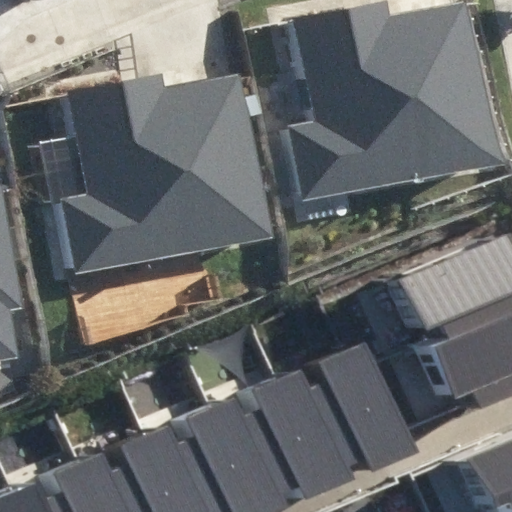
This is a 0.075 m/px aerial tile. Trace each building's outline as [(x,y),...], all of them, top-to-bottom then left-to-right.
[(372,0),(320,0),(280,8),(299,108),(274,113),(288,190),(480,154),(450,0),(424,0),(374,10),(372,0)] [(82,185),(53,190),(66,261),(259,226),(230,63),(156,76),(154,63),(63,79),(82,185)] [(500,270),(478,220),(365,269),(388,323),(410,313),(415,327),(397,335),(420,388),(437,380),(444,397),(511,367),(511,304),(506,290),(494,295),(486,277),(500,270)] [(0,349),(9,348),(1,295),(10,294),(0,230),(0,349)] [(0,511),(179,511),(189,508),(191,511),(225,511),(255,499),(249,486),(255,483),(262,500),(323,473),(317,461),(319,460),(325,474),(389,448),(338,324),(279,348),(287,367),(279,370),(271,350),(209,376),(217,396),(210,399),(204,384),(149,405),(158,427),(140,434),(133,416),(85,435),(93,455),(77,461),(69,441),(17,461),(25,480),(8,487),(3,473),(0,473),(0,511)] [(492,511),(511,504),(511,417),(437,449),(457,496),(471,490),(479,511),(492,511)]
